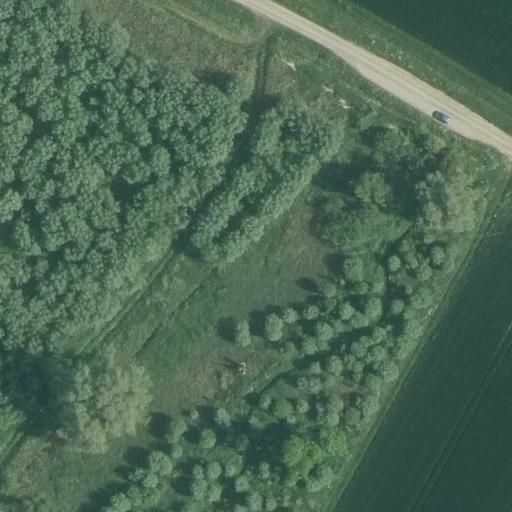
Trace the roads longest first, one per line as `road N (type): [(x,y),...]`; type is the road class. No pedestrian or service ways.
road 1 (track): [(326,511),(511,171)]
road 2 (unclassified): [(511,149),(248,0)]
